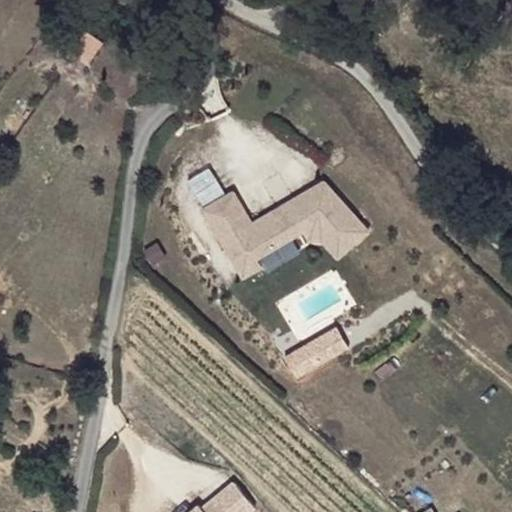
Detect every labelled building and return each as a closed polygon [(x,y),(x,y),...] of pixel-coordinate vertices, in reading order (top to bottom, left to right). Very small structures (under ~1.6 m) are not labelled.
[(505,15),(505,0),(485,0),(484,15),(505,15)] [(85,28),(70,50),(88,61),(102,38),(85,28)] [(370,239),(335,175),(253,219),(236,187),(226,192),(212,167),(188,180),(239,274),(316,233),(331,260),(370,239)] [(302,380),(353,350),(338,325),(287,356),(302,380)] [(259,511),(239,481),(191,511),(259,511)]
